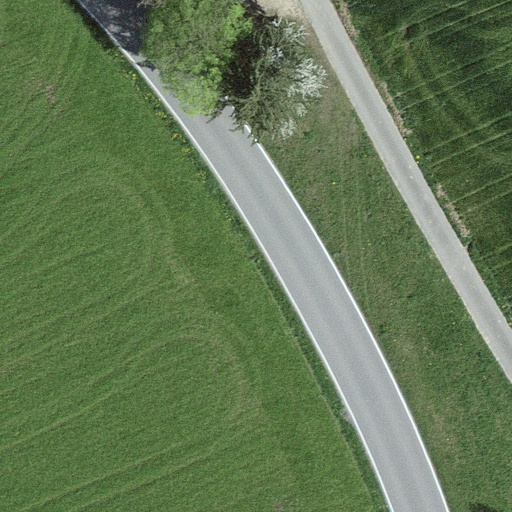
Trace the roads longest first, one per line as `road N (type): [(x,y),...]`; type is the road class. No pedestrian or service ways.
road 1 (tertiary): [(113,0),(204,111),(308,274),(387,428),(419,511)]
road 2 (unclassified): [(308,0),(511,359)]
